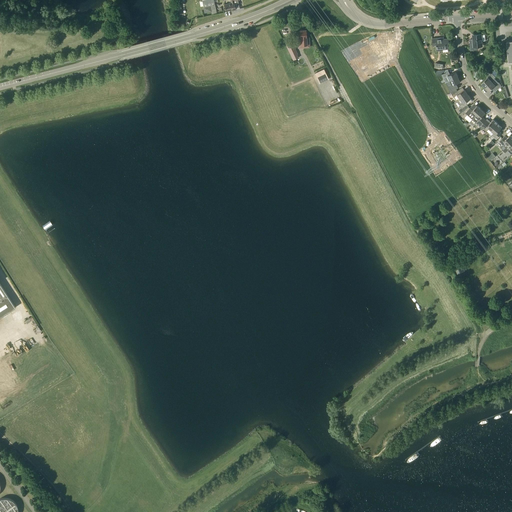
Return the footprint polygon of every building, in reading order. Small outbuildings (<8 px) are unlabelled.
[(236,9),(234,0),(230,0),(231,4),(229,3),(224,4),(225,11),(236,9)] [(215,5),(204,7),(205,12),(211,11),(211,14),(216,13),(215,5)] [(306,30),(299,30),(300,38),(297,38),(298,45),(310,45),(309,37),(307,37),(306,30)] [(470,42),(470,51),(477,50),(476,46),(481,45),(481,46),(482,46),(481,35),(473,36),(473,42),(470,43),(470,42)] [(443,49),(449,49),(448,44),(449,44),(448,38),(441,39),(441,38),(436,38),(437,45),(436,45),(436,51),(443,50),(443,49)] [(297,54),(298,54),(292,41),(286,43),(293,60),(299,58),(297,54)] [(474,70),(476,79),(481,78),(480,70),(484,70),(483,66),(479,67),(479,69),(474,70)] [(314,73),(319,83),(328,79),(326,73),(324,74),(322,70),(314,73)] [(450,80),(458,77),(456,72),(450,75),(449,72),(443,74),(444,77),(448,76),(450,80)] [(492,73),(491,74),(489,72),(484,76),(486,79),(481,83),(485,87),(492,81),(491,81),(496,77),(492,73)] [(450,90),(456,87),(455,85),(460,82),(458,77),(450,80),(452,85),(448,87),(450,90)] [(492,81),(485,87),(489,91),(494,87),(496,89),(501,84),(498,82),(495,85),(492,81)] [(460,99),(468,94),(464,89),(459,93),(457,91),(452,95),(454,97),(457,95),(460,99)] [(466,102),(471,98),(468,94),(460,99),(457,101),(460,106),(462,109),(467,104),(466,102)] [(477,105),(473,110),(470,108),(465,113),(472,119),(473,119),(482,109),(477,105)] [(482,109),(473,119),(476,122),(480,125),(479,126),(480,126),(479,128),(486,120),(482,116),(485,113),(482,109)] [(489,133),(492,131),(498,124),(493,119),(490,123),(486,120),(479,128),(482,130),(484,128),(487,131),(489,133)] [(498,124),(492,131),(494,133),(492,135),(496,139),(501,133),(499,131),(502,127),(498,124)] [(508,145),(511,141),(511,136),(511,135),(507,138),(505,136),(499,141),(503,145),(506,143),(508,145)] [(0,316),(15,307),(0,283),(0,316)]
